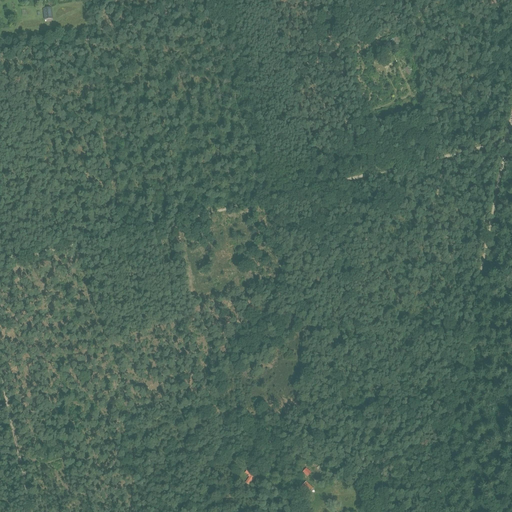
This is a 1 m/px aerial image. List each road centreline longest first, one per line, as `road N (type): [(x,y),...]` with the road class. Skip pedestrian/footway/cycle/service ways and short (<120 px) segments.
road 1 (track): [(506,140),(5,261)]
road 2 (track): [(434,511),(506,140)]
road 3 (track): [(0,375),(33,511)]
